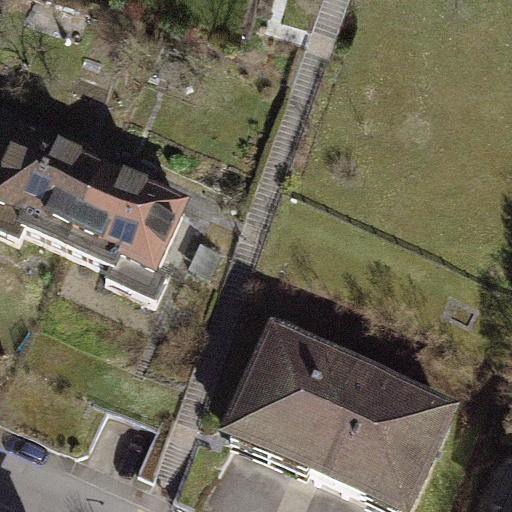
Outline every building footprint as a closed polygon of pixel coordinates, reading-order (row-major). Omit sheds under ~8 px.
[(99,180),(12,143),(0,171),(0,258),(15,264),(23,246),(64,263),(99,180)] [(186,217),(99,180),(64,263),(104,280),(97,297),(155,322),(169,290),(157,285),(186,217)] [(418,511),(457,423),(269,340),(214,464),(324,511),(418,511)] [(108,419),(163,442),(175,413),(121,390),(108,419)] [(511,511),(511,489),(501,511),(511,511)]
